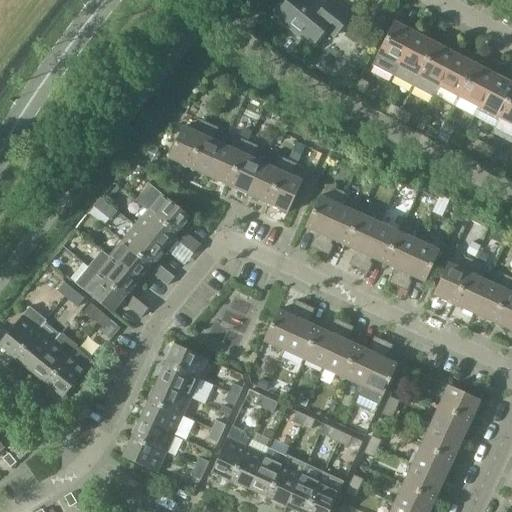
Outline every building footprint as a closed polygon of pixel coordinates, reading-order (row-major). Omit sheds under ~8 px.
[(335,35),(350,16),(330,0),(322,10),(309,0),(288,0),(277,15),(313,44),(326,28),(335,35)] [(368,25),(385,24),(384,11),(368,12),(368,25)] [(378,54),(399,65),(416,33),(395,22),(378,54)] [(393,76),(413,87),(436,44),(416,33),(399,65),(393,76)] [(434,98),(438,90),(456,54),(436,44),(413,87),(433,97),(434,98)] [(438,90),(457,101),(476,65),(456,54),(438,90)] [(478,111),(480,108),(496,75),(476,65),(457,101),(478,111)] [(493,115),(500,118),(511,94),(511,83),(496,75),(480,108),(482,109),(477,118),(488,124),(493,115)] [(364,93),(369,84),(359,78),(354,88),(364,93)] [(511,94),(500,118),(494,129),(511,138),(511,94)] [(386,114),(396,119),(401,110),(391,104),(386,114)] [(401,110),(396,119),(407,125),(412,115),(401,110)] [(268,113),(266,118),(273,121),(275,116),(268,113)] [(438,140),(445,124),(436,119),(431,128),(432,129),(429,135),(438,140)] [(189,168),(209,124),(200,120),(195,132),(183,127),(169,159),(189,168)] [(209,177),(223,145),(213,140),(218,128),(209,124),(189,168),(209,177)] [(455,129),(445,124),(438,140),(447,145),(455,129)] [(229,186),(249,142),(248,142),(253,130),(245,126),(240,138),(234,150),(223,145),(209,177),(229,186)] [(278,131),(274,139),(281,142),(285,134),(278,131)] [(481,154),(486,145),(476,140),(472,149),(481,154)] [(248,195),(263,163),(252,158),(258,146),(249,142),(229,186),(248,195)] [(496,150),(486,145),(481,154),(491,159),(496,150)] [(158,148),(147,152),(151,163),(158,160),(160,155),(158,148)] [(268,204),(288,160),(278,156),(273,168),(263,163),(248,195),(268,204)] [(288,160),(268,204),(288,213),(303,181),(292,176),(297,164),(288,160)] [(136,202),(147,210),(148,209),(176,233),(190,216),(161,193),(160,193),(150,185),(136,202)] [(310,247),(319,251),(340,206),(319,197),(305,228),(316,233),(310,247)] [(335,241),(345,246),(359,215),(340,206),(319,251),(329,255),(335,241)] [(164,248),(176,233),(148,209),(147,210),(135,225),(164,248)] [(349,265),(359,269),(380,224),(359,215),(345,246),(356,250),(349,265)] [(375,259),(385,264),(399,232),(380,224),(359,269),(369,273),(375,259)] [(122,241),(150,265),(164,248),(135,225),(122,241)] [(388,283),(398,287),(419,241),(399,232),(385,264),(395,268),(388,283)] [(178,241),(186,248),(193,239),(185,233),(178,241)] [(193,239),(186,248),(193,254),(200,246),(193,239)] [(109,257),(138,281),(150,265),(122,241),(109,257)] [(439,250),(419,241),(398,287),(407,291),(414,277),(425,282),(439,250)] [(479,249),(470,245),(466,256),(474,260),(479,249)] [(479,250),(475,260),(484,264),(488,255),(479,250)] [(138,281),(109,257),(102,251),(89,267),(125,297),(138,281)] [(455,305),(475,260),(466,256),(460,268),(449,263),(434,295),(455,305)] [(474,314),(488,282),(478,277),(484,264),(475,260),(455,305),(474,314)] [(160,279),(167,271),(159,265),(152,273),(160,279)] [(112,313),(125,297),(89,267),(76,284),(112,313)] [(174,277),(167,271),(160,279),(168,285),(174,277)] [(494,323),(511,282),(511,277),(505,274),(499,287),(488,282),(474,314),(494,323)] [(511,282),(494,323),(511,331),(511,282)] [(68,300),(75,291),(64,283),(57,291),(68,300)] [(85,299),(75,291),(68,300),(78,308),(85,299)] [(127,305),(135,311),(141,303),(133,297),(127,305)] [(264,342),(285,352),(306,305),(298,301),(291,316),(278,310),(264,342)] [(141,303),(135,311),(142,317),(149,309),(141,303)] [(97,324),(104,315),(91,304),(84,313),(97,324)] [(305,360),(319,328),(309,323),(315,309),(306,305),(285,352),(305,360)] [(0,343),(0,345),(15,358),(44,324),(46,321),(30,307),(0,343)] [(117,326),(104,315),(97,324),(102,328),(100,331),(108,338),(117,326)] [(324,369),(345,323),(336,319),(330,333),(319,328),(305,360),(324,369)] [(344,378),(359,346),(348,342),(354,328),(345,323),(324,369),(344,378)] [(15,358),(31,371),(59,338),(44,324),(15,358)] [(48,384),(77,348),(78,347),(62,333),(59,338),(31,371),(48,384)] [(363,387),(384,341),(375,337),(369,351),(359,346),(344,378),(363,387)] [(384,341),(363,387),(384,396),(398,364),(387,359),(393,345),(384,341)] [(175,344),(166,363),(200,379),(209,360),(175,344)] [(93,361),(77,348),(48,384),(64,398),(93,361)] [(157,383),(191,398),(200,379),(166,363),(157,383)] [(410,379),(414,370),(404,365),(400,375),(410,379)] [(261,379),(257,387),(264,390),(268,382),(261,379)] [(149,401),(183,417),(191,398),(157,383),(149,401)] [(229,393),(238,397),(242,388),(233,384),(229,393)] [(284,386),(280,394),(287,397),(290,389),(284,386)] [(440,406),(472,421),(481,401),(449,387),(440,406)] [(263,409),(268,398),(250,390),(248,394),(258,399),(255,405),(263,409)] [(234,407),(238,397),(229,393),(225,402),(234,407)] [(300,397),(297,403),(306,407),(309,400),(300,397)] [(385,406),(396,410),(400,401),(390,397),(385,406)] [(278,403),(268,398),(263,409),(273,413),(278,403)] [(140,420),(174,436),(183,417),(149,401),(140,420)] [(391,420),(396,410),(385,406),(381,415),(391,420)] [(431,426),(462,441),(472,421),(440,406),(431,426)] [(301,426),(306,416),(297,412),(292,422),(301,426)] [(315,420),(306,416),(301,426),(310,431),(315,420)] [(132,438),(166,454),(174,436),(140,420),(132,438)] [(216,421),(212,430),(221,434),(226,425),(216,421)] [(422,446),(453,460),(462,441),(431,426),(422,446)] [(211,472),(231,481),(250,440),(246,438),(245,432),(233,427),(228,438),(227,438),(211,472)] [(329,439),(338,443),(343,433),(334,429),(329,439)] [(221,434),(212,430),(208,439),(217,444),(221,434)] [(343,433),(338,443),(348,447),(352,437),(343,433)] [(371,436),(367,445),(378,450),(382,440),(371,436)] [(166,454),(132,438),(123,457),(157,473),(166,454)] [(213,453),(216,446),(204,440),(201,448),(213,453)] [(231,481),(250,489),(268,448),(250,440),(231,481)] [(378,450),(367,445),(363,454),(373,459),(378,450)] [(413,465),(444,480),(453,460),(422,446),(413,465)] [(250,489),(268,498),(287,457),(268,448),(250,489)] [(9,453),(8,454),(3,458),(11,468),(17,462),(9,453)] [(287,506),(305,465),(287,457),(268,498),(287,506)] [(195,467),(205,472),(206,468),(209,462),(199,458),(195,467)] [(299,511),(306,511),(324,474),(305,465),(287,506),(299,511)] [(404,485),(435,499),(444,480),(413,465),(404,485)] [(201,480),(205,472),(195,467),(191,476),(201,480)] [(324,474),(306,511),(330,511),(344,483),(324,474)] [(349,484),(360,489),(364,480),(354,475),(349,484)] [(355,498),(360,489),(349,484),(345,493),(355,498)] [(394,504),(410,511),(429,511),(435,499),(404,485),(394,504)] [(77,503),(71,493),(64,497),(70,507),(77,503)]
